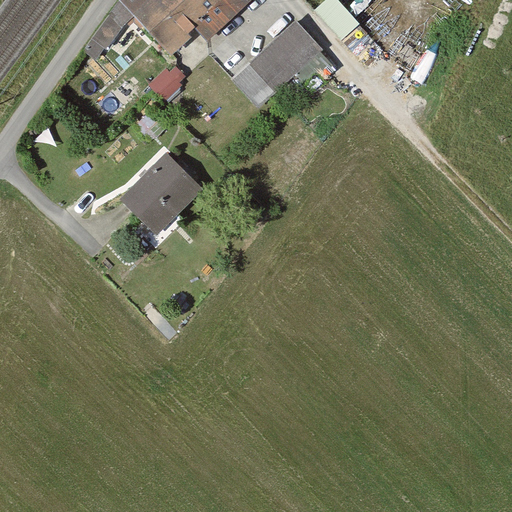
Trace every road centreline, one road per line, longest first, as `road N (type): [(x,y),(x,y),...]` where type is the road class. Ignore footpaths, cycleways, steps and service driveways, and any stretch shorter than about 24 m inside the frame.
road 1 (unclassified): [(110,0),(0,155)]
road 2 (track): [(409,138),(511,246)]
